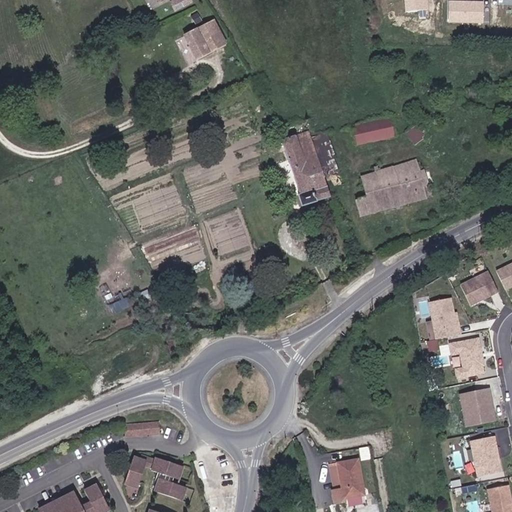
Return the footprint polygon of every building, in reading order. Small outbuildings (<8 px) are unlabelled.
[(169,0),(175,11),(193,1),(192,0),(169,0)] [(426,0),(405,0),(406,11),(427,9),(426,0)] [(485,2),(450,1),(449,22),(484,23),(485,2)] [(195,58),(209,50),(224,42),(212,19),(196,27),(183,34),(195,58)] [(392,133),(388,117),(353,125),(356,142),(392,133)] [(415,126),(414,125),(406,130),(415,142),(422,136),(421,136),(425,133),(418,123),(415,126)] [(326,131),(309,136),(306,129),(294,133),(293,132),(289,133),(290,135),(280,139),(299,193),(297,194),(301,206),(315,201),(315,200),(329,195),(323,178),(338,173),(332,153),(334,153),(326,131)] [(422,187),(419,179),(423,178),(421,171),(416,157),(407,160),(405,153),(402,154),(405,161),(401,162),(400,156),(393,158),(395,164),(381,169),(380,163),(373,165),(375,171),(374,174),(376,182),(363,185),(366,196),(356,198),(361,215),(434,195),(429,185),(422,187)] [(511,263),(493,273),(501,290),(511,285),(511,263)] [(483,273),(456,286),(465,305),(493,292),(483,273)] [(452,299),(429,303),(436,339),(462,335),(458,312),(455,313),(452,299)] [(475,339),(447,345),(449,355),(456,354),(460,369),(452,370),(454,379),(480,374),(479,366),(480,366),(475,339)] [(485,391),(456,397),(462,427),(491,421),(485,391)] [(163,423),(129,425),(129,438),(163,436),(163,423)] [(489,439),(466,443),(472,477),(495,472),(489,439)] [(187,469),(182,467),(160,459),(158,462),(143,457),(142,461),(136,459),(128,480),(126,486),(140,491),(142,486),(148,468),(155,471),(155,473),(164,477),(162,483),(157,497),(177,505),(184,507),(189,493),(183,491),(171,487),(173,480),(176,481),(182,483),(187,469)] [(360,462),(339,464),(345,500),(366,496),(360,462)] [(111,511),(116,510),(113,505),(103,484),(90,491),(95,503),(85,507),(78,492),(63,500),(42,511),(111,511)] [(508,511),(504,487),(483,491),(487,511),(508,511)]
